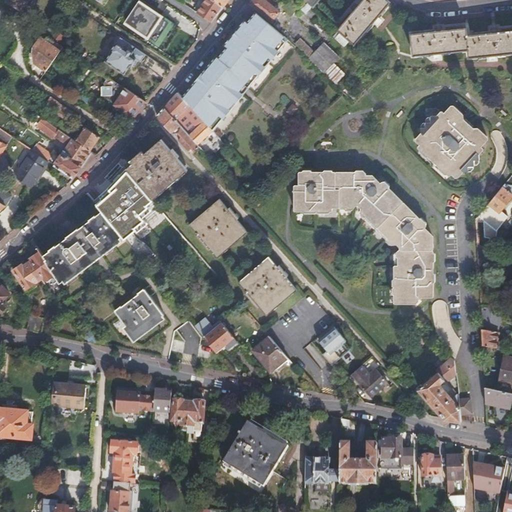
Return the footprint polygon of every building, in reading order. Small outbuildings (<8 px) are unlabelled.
[(139,0),(138,0),(125,20),(161,45),(174,27),(147,8),(149,6),(139,0)] [(211,0),(204,0),(196,12),(211,22),(223,8),(211,0)] [(254,0),(249,6),(272,23),(280,14),(268,3),(270,0),(254,0)] [(298,0),(298,1),(313,12),(322,0),(298,0)] [(386,0),(360,0),(335,30),(353,44),(388,2),(386,0)] [(183,98),(214,130),(290,41),(257,15),(249,24),(246,21),(226,45),(229,48),(220,59),(217,57),(183,98)] [(465,27),(411,33),(413,54),(467,49),(468,57),(511,53),(511,31),(466,35),(465,27)] [(46,36),(43,34),(33,49),(38,52),(32,61),(44,70),(61,47),(61,46),(56,43),(53,47),(49,45),(52,41),(46,36)] [(139,63),(145,56),(129,45),(118,38),(109,53),(110,54),(104,63),(123,76),(130,67),(131,67),(135,61),(139,63)] [(294,46),(308,59),(315,52),(301,39),(294,46)] [(308,59),(324,75),(333,65),(340,58),(324,42),(315,52),(308,59)] [(162,81),(169,72),(147,57),(142,65),(162,81)] [(333,65),(324,75),(334,85),(343,76),(333,65)] [(63,85),(58,92),(94,117),(99,109),(63,85)] [(98,87),(99,97),(110,97),(110,87),(98,87)] [(111,105),(130,118),(144,101),(123,87),(111,105)] [(178,93),(163,109),(175,122),(186,111),(201,127),(189,138),(196,146),(214,130),(183,98),(178,93)] [(83,118),(53,98),(49,104),(69,117),(70,116),(80,122),(83,118)] [(421,133),(415,140),(419,145),(417,146),(430,157),(441,167),(440,168),(451,178),(452,176),(455,179),(462,171),(469,170),(478,160),(478,153),(482,149),(480,146),(488,138),(476,127),(472,130),(461,119),(464,116),(452,104),(444,113),(441,110),(437,115),(431,114),(420,127),(421,133)] [(157,116),(192,154),(199,148),(196,146),(189,138),(175,122),(163,109),(157,116)] [(71,139),(48,123),(45,127),(48,129),(55,134),(53,137),(66,145),(53,165),(61,171),(72,178),(90,152),(71,139)] [(74,134),(71,139),(90,152),(100,136),(85,126),(77,136),(74,134)] [(196,146),(199,148),(201,152),(219,136),(214,130),(196,146)] [(127,171),(150,198),(185,167),(166,146),(169,143),(163,136),(143,154),(131,164),(125,169),(127,171)] [(42,169),(47,161),(30,150),(13,175),(30,187),(42,169)] [(128,161),(131,164),(143,154),(140,151),(128,161)] [(61,171),(53,165),(47,161),(42,169),(56,178),(61,171)] [(107,161),(82,187),(89,195),(114,168),(107,161)] [(60,179),(68,184),(72,178),(61,171),(56,178),(60,181),(60,179)] [(108,190),(137,225),(143,220),(137,214),(146,206),(145,205),(152,199),(150,198),(127,171),(108,190)] [(295,186),(294,210),(331,212),(331,207),(355,208),(355,206),(358,206),(361,209),(359,211),(392,248),(395,245),(398,248),(398,253),(394,253),(394,268),(389,268),(388,305),(412,306),(413,302),(424,303),(428,238),(420,230),(422,228),(379,182),(376,185),(371,179),(362,179),(362,176),(301,173),(300,186),(295,186)] [(504,184),(478,217),(494,230),(504,217),(498,213),(511,195),(505,189),(508,187),(504,184)] [(0,210),(6,205),(12,196),(0,186),(0,210)] [(100,214),(121,239),(137,225),(108,190),(92,203),(100,214)] [(219,200),(189,226),(197,235),(195,237),(208,252),(210,250),(218,259),(248,233),(240,224),(242,222),(229,207),(227,209),(219,200)] [(42,257),(54,275),(60,284),(69,277),(72,275),(96,257),(121,239),(100,214),(76,232),(42,257)] [(30,261),(41,278),(45,275),(47,279),(54,275),(42,257),(35,246),(29,250),(34,256),(29,259),(30,261)] [(493,252),(476,248),(476,259),(477,276),(490,275),(494,251),(493,250),(493,252)] [(269,257),(239,283),(247,292),(244,294),(257,309),(260,307),(267,316),(297,290),(289,281),(292,279),(279,264),(277,266),(269,257)] [(35,282),(41,278),(30,261),(21,267),(19,265),(10,271),(24,293),(37,285),(35,282)] [(0,313),(5,310),(0,304),(9,297),(2,288),(0,288),(0,313)] [(133,339),(163,317),(144,291),(130,301),(118,310),(114,312),(124,326),(133,339)] [(496,308),(479,305),(481,345),(488,346),(494,347),(496,334),(492,333),(496,308)] [(34,332),(37,317),(29,315),(26,330),(34,332)] [(34,332),(41,333),(44,318),(37,317),(34,332)] [(166,321),(163,317),(133,339),(124,326),(120,328),(132,345),(166,321)] [(204,318),(194,327),(216,353),(223,348),(228,354),(239,345),(220,323),(214,329),(212,327),(204,318)] [(81,331),(89,344),(99,346),(88,328),(81,331)] [(335,328),(318,341),(329,354),(324,358),(331,365),(346,353),(340,346),(346,342),(335,328)] [(277,370),(289,359),(269,337),(252,351),(270,372),(277,370)] [(447,383),(455,376),(453,360),(450,357),(436,371),(438,372),(447,383)] [(511,359),(504,358),(499,379),(511,382),(511,359)] [(370,375),(364,368),(352,377),(371,398),(388,382),(377,369),(370,375)] [(445,419),(461,423),(460,416),(458,399),(455,376),(447,383),(438,372),(419,390),(445,419)] [(84,385),(51,382),(50,405),(70,407),(70,408),(72,412),(80,412),(82,408),(84,385)] [(496,391),(483,388),(485,419),(497,418),(496,391)] [(154,397),(153,409),(169,411),(170,391),(155,390),(154,397)] [(118,393),(117,412),(138,413),(138,411),(153,412),(153,409),(154,397),(139,396),(139,394),(118,393)] [(458,399),(460,416),(472,414),(469,397),(458,399)] [(184,424),(188,424),(190,401),(185,401),(185,398),(177,398),(176,401),(175,401),(173,421),(184,421),(184,424)] [(190,401),(188,424),(194,424),(194,421),(203,421),(204,401),(190,401)] [(31,433),(32,422),(28,422),(29,408),(22,407),(7,406),(0,405),(0,430),(1,430),(0,434),(13,435),(14,432),(31,433)] [(247,421),(222,462),(262,487),(287,446),(247,421)] [(400,459),(413,459),(413,448),(400,448),(400,440),(381,439),(381,458),(400,459)] [(111,441),(110,453),(114,453),(113,473),(130,474),(132,454),(134,454),(135,443),(111,441)] [(350,443),(340,442),(339,483),(376,484),(377,443),(366,443),(366,459),(350,459),(350,443)] [(465,455),(447,456),(448,480),(448,496),(454,496),(453,480),(465,480),(465,455)] [(428,456),(421,456),(422,476),(440,474),(439,458),(429,459),(428,456)] [(329,457),(306,457),(305,483),(328,483),(328,481),(337,481),(337,469),(328,469),(329,457)] [(474,462),(475,487),(498,493),(504,467),(474,462)] [(48,511),(82,511),(83,511),(83,510),(83,508),(82,507),(80,506),(79,505),(79,497),(62,495),(62,491),(50,490),(49,490),(48,490),(48,491),(47,491),(46,492),(45,493),(44,495),(44,496),(44,497),(44,498),(44,499),(45,500),(45,501),(46,502),(47,503),(48,503),(49,504),(48,511)] [(511,511),(511,491),(507,490),(503,511),(511,511)] [(111,491),(110,510),(127,511),(128,492),(111,491)]
